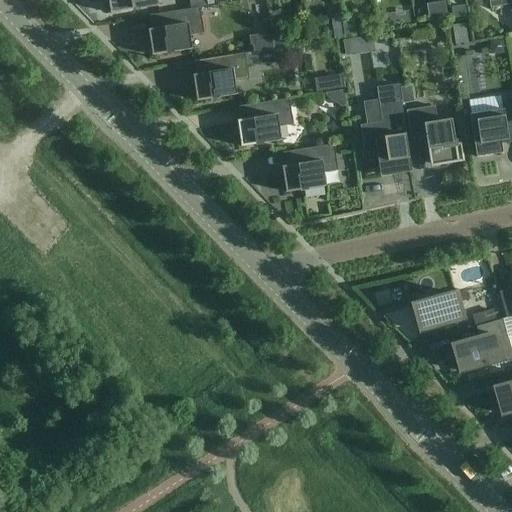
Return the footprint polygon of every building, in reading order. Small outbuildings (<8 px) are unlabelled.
[(108,0),(110,14),(162,6),(162,4),(158,5),(157,0),(108,0)] [(206,0),(189,0),(191,8),(207,6),(206,0)] [(511,0),(488,0),(490,8),(511,4),(511,0)] [(465,6),(452,8),(453,18),(466,16),(465,6)] [(148,30),(152,56),(192,50),(190,36),(204,34),(200,8),(150,16),(152,30),(148,30)] [(395,13),(380,15),(382,27),(396,25),(395,13)] [(342,18),(344,35),(356,33),(354,16),(342,18)] [(342,17),(331,18),(334,39),(345,37),(344,35),(342,18),(342,17)] [(456,45),(469,43),(466,23),(453,25),(456,45)] [(367,28),(365,51),(381,52),(383,29),(367,28)] [(273,49),(273,45),(271,35),(263,36),(263,33),(248,35),(250,43),(252,43),(253,52),(273,49)] [(271,35),(273,45),(283,43),(282,34),(271,35)] [(352,39),(342,40),(345,55),(354,54),(352,39)] [(245,54),(223,57),(194,61),(196,75),(193,76),(197,102),(237,95),(235,82),(249,79),(245,54)] [(341,74),(316,78),(318,91),(343,87),(341,74)] [(381,177),(412,173),(398,85),(376,88),(379,102),(366,104),(369,124),(360,126),(365,161),(378,159),(381,177)] [(347,105),(344,91),(328,93),(329,96),(342,106),(347,105)] [(237,121),(241,147),(281,141),(279,127),(293,125),(289,99),(239,107),(241,121),(237,121)] [(476,158),(503,153),(501,144),(511,142),(511,101),(502,103),(503,110),(470,115),(476,158)] [(431,167),(464,162),(461,144),(456,144),(452,120),(437,122),(435,107),(406,111),(411,140),(426,138),(431,167)] [(282,167),(286,193),(326,187),(324,173),(338,171),(334,145),(283,153),(285,167),(282,167)] [(333,192),(353,191),(353,174),(333,175),(333,192)] [(499,292),(506,319),(511,317),(511,289),(499,292)] [(414,306),(421,331),(463,320),(459,303),(469,300),(466,292),(414,306)] [(480,339),(454,347),(461,372),(511,357),(511,353),(502,320),(476,327),(480,339)] [(511,384),(496,390),(503,415),(511,412),(511,384)]
